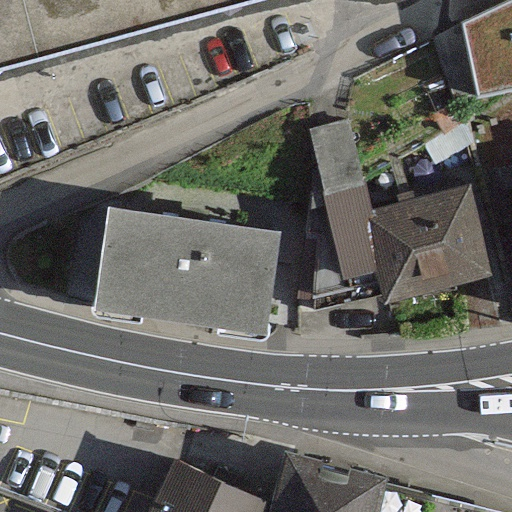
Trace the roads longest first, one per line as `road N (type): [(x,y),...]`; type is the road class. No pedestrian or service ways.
road 1 (primary): [(0,333),(139,369),(324,390)]
road 2 (unclassified): [(324,390),(379,435),(511,476)]
road 3 (primary): [(324,390),(478,387)]
